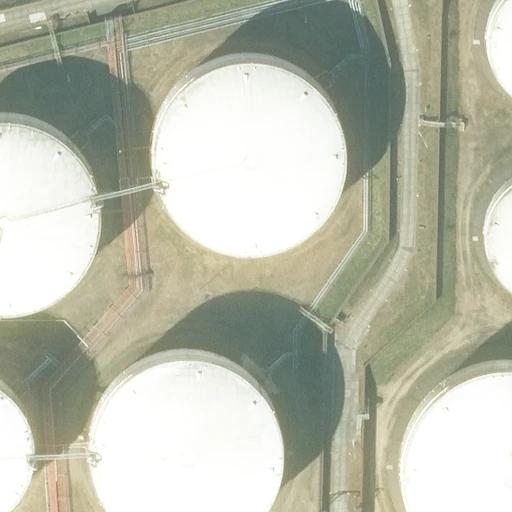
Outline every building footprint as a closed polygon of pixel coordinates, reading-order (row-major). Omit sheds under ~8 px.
[(511,0),(495,0),(493,4),(491,7),(490,11),(488,15),(487,19),(486,23),(486,25),(485,29),(485,31),(485,35),(485,39),(486,43),(486,47),(487,51),(488,52),(489,56),(490,60),(492,64),(493,65),(495,69),(497,72),(501,77),(504,80),(507,83),(510,85),(511,86),(511,0)] [(240,244),(247,244),(255,244),(259,244),(264,243),(269,242),(276,240),(283,237),(288,235),(292,233),(299,229),(305,225),(311,221),(314,217),(319,212),(322,208),(325,204),(330,198),(333,191),(335,187),(336,185),(338,180),(339,175),(341,170),(342,166),(342,163),(343,158),(343,156),(343,151),(343,146),(343,141),(343,138),(342,134),(341,129),(341,126),(339,121),(338,117),(337,114),(335,110),(333,105),(331,101),(327,95),(324,91),(321,87),(316,81),(311,76),(307,73),(301,69),(294,65),(290,62),(283,59),(279,57),(274,56),(267,54),(262,53),(255,52),(245,52),(240,52),(232,53),(227,54),(223,55),(216,57),(209,60),(202,63),(198,66),(193,69),(187,73),(184,76),(178,81),(173,87),(170,91),(167,95),(165,99),(163,101),(161,105),(160,108),(159,110),(157,114),(156,117),(155,121),(154,126),(153,129),(152,133),(152,136),(151,141),(151,146),(151,151),(151,153),(151,156),(152,161),(153,166),(153,168),(154,173),(155,178),(156,180),(159,187),(161,191),(163,196),(167,202),(172,208),(175,212),(177,214),(180,217),(182,219),(187,224),(191,227),(198,231),(204,234),(211,237),(215,239),(220,241),(227,242),(232,243),(240,244)] [(0,304),(2,304),(7,304),(12,304),(17,303),(24,302),(31,300),(38,297),(43,295),(47,293),(52,290),(58,286),(64,282),(67,279),(71,275),(74,272),(76,270),(79,266),(83,260),(86,255),(89,249),(91,244),(92,242),(94,237),(95,233),(96,228),(97,225),(98,218),(98,213),(98,211),(98,206),(98,201),(98,198),(97,193),(96,188),(95,184),(94,181),(93,176),(92,174),(90,170),(88,165),(87,163),(84,159),(82,154),(79,150),(74,145),(71,141),(66,136),(60,131),(56,128),(52,126),(45,122),(41,120),(36,118),(29,116),(24,114),(17,113),(12,112),(5,112),(0,111),(0,304)] [(511,176),(511,177),(508,179),(503,183),(502,184),(499,187),(497,190),(494,194),(492,197),(490,200),(488,204),(488,206),(487,208),(486,212),(485,216),(484,220),(483,223),(483,228),(483,232),(483,236),(484,238),(484,242),(485,245),(486,249),(488,253),(489,257),(491,260),(494,265),(497,269),(499,272),(503,276),(506,279),(508,280),(511,282),(511,176)] [(252,511),(255,510),(260,504),(264,498),(267,494),(269,490),(273,483),(274,478),(277,471),(277,469),(279,464),(279,459),(280,454),(280,452),(281,447),(281,445),(280,440),(280,435),(279,430),(279,425),(277,420),(277,418),(275,413),(274,411),(273,406),(270,402),(268,397),(264,391),(261,387),(257,381),(253,378),(248,372),(246,371),(242,368),(238,365),(232,361),(227,359),(223,357),(216,354),(211,352),(204,351),(199,350),(192,349),(182,348),(177,349),(170,350),(162,351),(158,352),(153,354),(146,357),(139,360),(135,362),(131,365),(127,368),(125,369),(119,374),(116,377),(111,383),(108,387),(103,393),(101,397),(98,404),(96,408),(94,413),(92,418),(92,420),(90,425),(90,427),(89,435),(89,440),(88,445),(88,447),(89,452),(89,454),(89,457),(90,462),(90,464),(92,469),(92,471),(94,476),(96,481),(99,487),(101,492),(105,498),(109,504),(114,510),(116,511),(252,511)] [(511,511),(511,359),(508,359),(503,359),(495,360),(490,360),(485,361),(477,363),(470,366),(463,368),(456,372),(451,374),(447,377),(442,380),(440,382),(434,387),(429,392),(427,394),(424,398),(420,402),(417,406),(413,413),(411,418),(410,420),(409,422),(407,427),(405,432),(403,440),(402,445),(401,447),(400,455),(400,460),(400,463),(400,468),(400,470),(400,478),(401,483),(402,486),(403,491),(403,494),(404,496),(406,501),(409,508),(410,511),(511,511)] [(0,504),(1,503),(5,501),(8,498),(11,495),(14,491),(18,486),(20,483),(23,479),(25,475),(26,471),(27,469),(29,465),(30,461),(31,456),(32,452),(32,448),(32,445),(32,441),(32,437),(32,432),(31,428),(30,424),(29,419),(27,415),(26,411),(25,409),(23,405),(20,402),(17,396),(14,393),(13,391),(9,388),(6,385),(3,382),(0,379),(0,504)]
